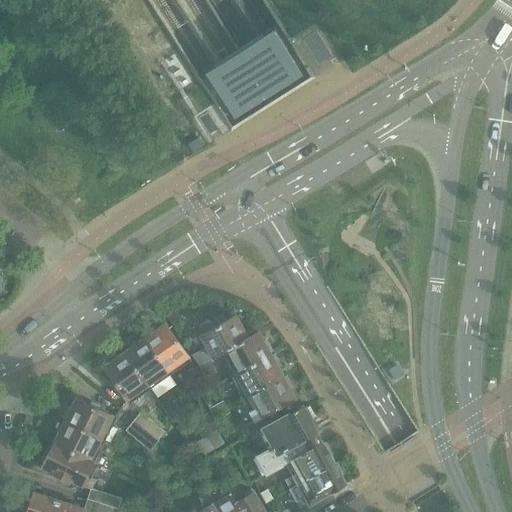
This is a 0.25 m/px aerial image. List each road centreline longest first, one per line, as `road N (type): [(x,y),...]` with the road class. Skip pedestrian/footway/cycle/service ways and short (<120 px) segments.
road 1 (secondary): [(493,46),(433,61),(133,244),(85,284)]
road 2 (secondary): [(45,328),(84,316),(392,130)]
road 3 (tertiary): [(475,426),(471,319),(507,61)]
road 4 (tertiary): [(454,159),(431,345),(443,447)]
